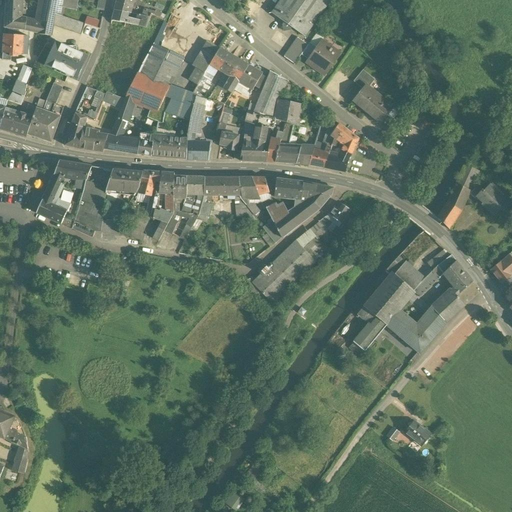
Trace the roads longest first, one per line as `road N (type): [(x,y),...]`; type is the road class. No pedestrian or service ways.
road 1 (track): [(166,511),(275,361),(295,307),(355,262),(402,204)]
road 2 (secondary): [(388,196),(312,175),(56,153)]
road 3 (residential): [(363,430),(454,324),(489,296)]
road 4 (residential): [(56,153),(111,0)]
road 5 (secondary): [(489,296),(445,234),(388,196)]
